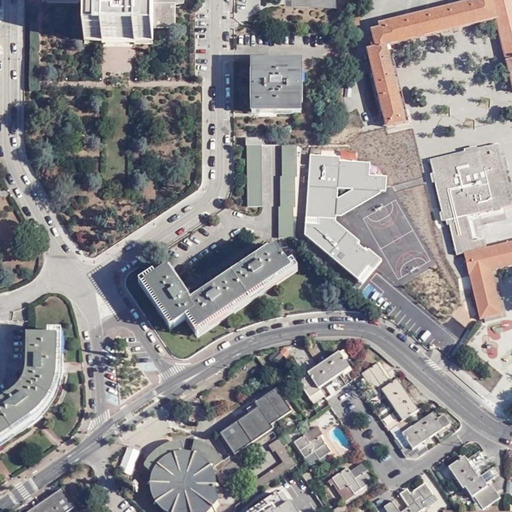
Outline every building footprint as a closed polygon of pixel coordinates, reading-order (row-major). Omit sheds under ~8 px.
[(38,0),(38,6),(82,6),(149,7),(148,31),(169,32),(170,6),(179,6),(179,0),(38,0)] [(383,122),(384,128),(406,122),(403,109),(399,109),(383,45),(467,25),(493,18),(511,91),(511,2),(511,0),(469,0),(470,1),(376,25),(377,29),(369,32),(371,39),(367,41),(369,49),(364,50),(368,67),(364,68),(378,123),(383,122)] [(148,48),(148,31),(149,7),(82,6),(82,47),(148,48)] [(257,62),(247,62),(247,72),(250,72),(251,104),(248,104),(248,113),(257,113),(258,111),(287,111),(287,113),(297,113),(297,104),(294,103),(294,72),(297,72),(297,62),(287,62),(286,65),(257,65),(257,62)] [(366,143),(357,130),(306,164),(314,178),(366,143)] [(262,208),(262,145),(248,145),(248,208),(262,208)] [(296,173),(296,145),(281,145),(281,173),(277,173),(278,234),(291,234),(291,174),(296,173)] [(473,204),(475,213),(510,205),(498,152),(496,153),(495,145),(482,148),(482,146),(425,160),(440,222),(444,221),(453,256),(460,254),(481,249),(479,240),(469,242),(463,216),(461,207),(473,204)] [(463,216),(475,213),(473,204),(461,207),(463,216)] [(163,267),(142,281),(171,322),(187,312),(197,325),(285,261),(270,241),(187,300),(163,267)] [(511,241),(481,249),(460,254),(465,276),(467,276),(477,320),(499,314),(489,270),(511,264),(511,241)] [(351,264),(328,245),(321,252),(344,272),(351,264)] [(55,372),(56,336),(27,336),(27,351),(29,351),(29,371),(26,381),(25,383),(23,385),(22,387),(20,389),(19,391),(17,392),(15,394),(14,395),(0,404),(0,438),(22,423),(28,418),(34,413),(37,411),(39,409),(40,407),(42,404),(44,402),(46,400),(47,397),(49,394),(50,392),(51,389),(52,387),(53,384),(54,381),(54,378),(55,375),(55,372)] [(307,400),(317,393),(317,391),(346,369),(340,361),(343,359),(338,352),(332,355),(304,375),(305,378),(295,385),(307,400)] [(393,427),(394,429),(399,436),(393,440),(401,451),(400,452),(404,458),(417,459),(426,452),(420,443),(447,424),(439,414),(434,419),(429,413),(409,428),(402,420),(415,411),(393,380),(387,385),(372,365),(357,376),(373,397),(379,392),(400,422),(393,427)] [(223,434),(234,451),(271,427),(269,425),(288,412),(272,389),(250,405),(252,409),(254,413),(223,434)] [(216,433),(230,454),(234,451),(223,434),(254,413),(252,409),(216,433)] [(311,454),(317,462),(328,454),(318,439),(320,437),(315,428),(291,444),(302,461),(311,454)] [(393,440),(399,436),(394,429),(388,433),(393,440)] [(225,477),(242,466),(237,458),(238,458),(234,451),(230,454),(222,459),(220,456),(218,453),(215,450),(213,448),(208,445),(206,443),(203,441),(200,440),(197,439),(193,438),(189,452),(186,451),(183,451),(180,451),(178,443),(177,443),(172,444),(168,445),(164,446),(161,449),(156,452),(151,456),(148,460),(146,464),(151,468),(153,469),(152,470),(151,474),(150,478),(150,480),(150,481),(150,483),(150,485),(150,488),(151,491),(151,493),(152,496),(153,498),(154,500),(158,505),(162,508),(164,510),(167,511),(168,511),(204,511),(214,502),(215,499),(212,495),(213,493),(213,490),(213,485),(213,479),(212,475),(221,469),(225,477)] [(274,439),(264,445),(268,452),(270,450),(278,445),(276,442),(274,439)] [(278,445),(270,450),(278,462),(236,491),(241,498),(291,464),(278,445)] [(131,471),(136,457),(127,454),(122,468),(131,471)] [(317,462),(311,454),(302,461),(301,461),(308,471),(318,464),(317,462)] [(471,499),(473,497),(482,510),(499,497),(490,485),(487,487),(480,477),(478,478),(464,457),(448,469),(462,490),(464,489),(471,499)] [(359,464),(346,472),(352,480),(360,475),(365,472),(359,464)] [(218,482),(225,477),(221,469),(213,474),(218,482)] [(366,484),(360,475),(352,480),(346,472),(345,470),(329,480),(338,492),(346,487),(352,494),(366,484)] [(423,502),(432,495),(424,483),(410,493),(407,490),(400,495),(407,506),(399,511),(392,500),(384,505),(388,511),(416,511),(424,507),(425,506),(422,502),(423,502)] [(353,496),(352,494),(346,487),(338,492),(335,494),(342,503),(353,496)] [(304,511),(296,489),(248,506),(249,511),(304,511)] [(60,492),(30,511),(68,511),(71,510),(60,492)] [(434,494),(432,495),(423,502),(422,502),(425,506),(424,507),(426,509),(438,500),(434,494)]
